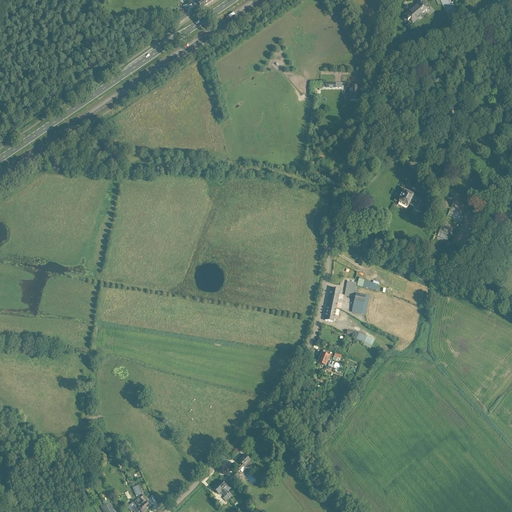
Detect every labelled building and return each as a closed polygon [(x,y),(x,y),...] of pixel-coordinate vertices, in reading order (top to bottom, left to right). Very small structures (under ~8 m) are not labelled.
[(195,7),(190,10),(192,14),(193,14),(195,12),(197,11),(201,8),(212,0),(194,0),(196,2),(193,3),(195,7)] [(410,11),(406,15),(409,19),(413,23),(422,15),(421,14),(429,7),(424,1),(423,0),(417,0),(417,4),(415,6),(416,8),(411,12),(410,11)] [(181,17),(177,19),(180,22),(187,17),(186,16),(183,11),(179,14),(181,17)] [(350,87),(347,87),(347,94),(350,94),(350,101),(354,101),(359,101),(359,87),(354,87),(350,87)] [(143,172),(144,169),(144,164),(134,163),(134,169),(134,171),(143,172)] [(409,204),(414,207),(413,209),(420,213),(425,202),(419,198),(418,199),(413,196),(414,196),(413,195),(409,193),(405,191),(403,195),(401,194),(400,197),(401,198),(399,202),(408,207),(409,204)] [(465,205),(455,200),(451,207),(462,212),(465,205)] [(454,228),(450,226),(444,223),(438,236),(447,241),(454,228)] [(436,280),(417,271),(415,277),(434,285),(436,280)] [(379,285),(363,281),(363,279),(359,277),(357,286),(378,292),(379,285)] [(345,291),(345,295),(355,297),(352,313),(365,315),(366,313),(366,314),(370,296),(356,293),(357,286),(356,286),(356,283),(347,281),(345,291)] [(331,288),(327,307),(336,309),(340,290),(331,288)] [(420,305),(424,306),(429,292),(427,291),(425,295),(423,295),(420,305)] [(336,309),(327,307),(325,321),(333,322),(336,309)] [(371,349),(374,340),(359,333),(356,339),(361,342),(360,344),(371,349)] [(330,353),(323,351),(318,363),(325,366),(330,353)] [(335,353),(334,355),(333,360),(339,363),(342,355),(335,353)] [(329,364),(328,367),(340,372),(342,367),(343,368),(344,366),(341,364),(338,363),(338,364),(336,363),(334,367),(329,364)] [(242,464),(235,470),(235,471),(237,474),(239,472),(244,466),(245,467),(247,468),(250,468),(251,466),(252,464),(251,461),(250,461),(252,458),(250,456),(248,458),(245,456),(239,462),(242,464)] [(233,477),(230,479),(234,485),(237,489),(239,488),(237,485),(242,481),(239,476),(241,475),(239,472),(237,474),(233,477)] [(226,486),(221,481),(220,481),(218,483),(218,484),(217,485),(227,495),(229,498),(232,495),(224,488),(226,486)] [(139,485),(133,488),(136,496),(138,496),(140,497),(144,502),(142,504),(147,510),(151,506),(149,504),(150,502),(147,499),(143,495),(142,494),(143,494),(139,485)] [(217,485),(216,486),(215,486),(213,488),(213,489),(219,494),(221,492),(225,497),(223,498),(226,501),(229,498),(227,495),(217,485)] [(129,506),(127,507),(131,511),(133,510),(134,511),(139,511),(141,511),(145,511),(147,510),(142,504),(138,499),(136,501),(134,503),(135,505),(131,508),(129,506)] [(115,511),(112,508),(112,505),(109,502),(105,504),(109,511),(115,511)]
